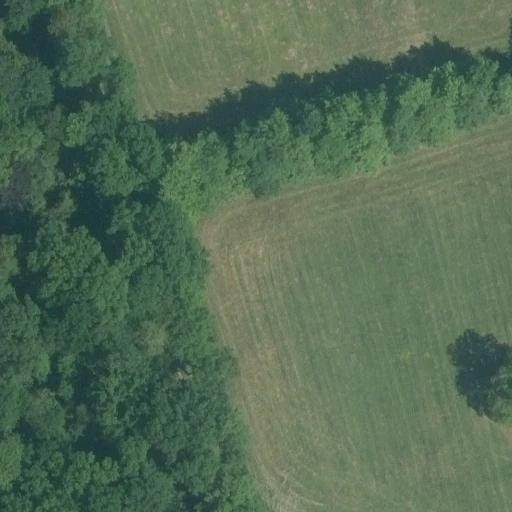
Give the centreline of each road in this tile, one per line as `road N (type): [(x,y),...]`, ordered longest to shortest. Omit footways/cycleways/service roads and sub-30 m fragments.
road 1 (track): [(225,511),(126,203),(158,193),(176,175),(511,80)]
road 2 (track): [(59,0),(126,203)]
